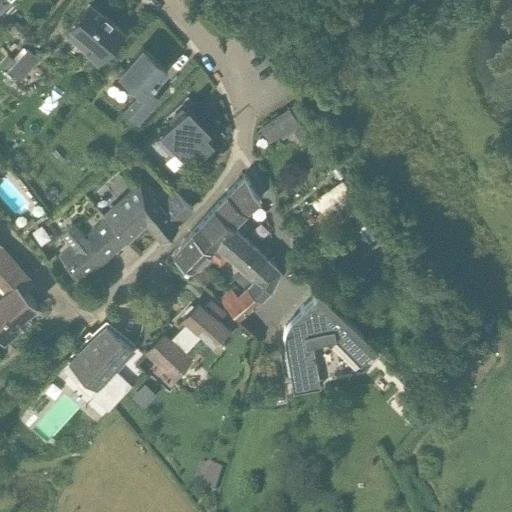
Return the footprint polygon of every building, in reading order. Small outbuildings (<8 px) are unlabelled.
[(16,8),(9,1),(2,8),(9,15),(16,8)] [(97,63),(123,32),(90,4),(64,35),(97,63)] [(19,81),(38,57),(28,49),(16,62),(9,71),(8,72),(19,81)] [(137,122),(157,97),(149,90),(167,69),(143,49),(119,75),(141,94),(125,112),(137,122)] [(0,61),(0,62),(9,71),(16,62),(6,54),(0,61)] [(291,131),(294,135),(303,128),(298,122),(307,115),(297,102),(260,128),(269,141),(279,134),(282,138),(291,131)] [(187,106),(159,134),(181,157),(189,149),(196,157),(213,140),(205,133),(210,128),(187,106)] [(303,128),(294,135),(311,159),(321,151),(303,128)] [(245,214),(260,200),(245,174),(226,195),(245,214)] [(359,202),(343,182),(315,206),(343,241),(334,249),(352,270),(389,238),(400,229),(405,234),(411,228),(402,217),(396,222),(390,215),(383,221),(374,211),(383,204),(373,191),(359,202)] [(140,184),(105,217),(125,238),(146,217),(164,236),(193,207),(176,190),(160,204),(140,184)] [(227,221),(232,226),(245,214),(226,195),(200,224),(214,236),(227,221)] [(125,238),(105,217),(60,259),(80,280),(86,275),(125,238)] [(200,224),(193,232),(210,250),(215,245),(228,256),(248,275),(265,257),(232,226),(227,221),(214,236),(200,224)] [(228,256),(215,245),(210,250),(193,232),(172,255),(190,271),(203,284),(211,276),(204,269),(213,259),(219,264),(228,256)] [(31,278),(0,245),(1,244),(0,242),(0,282),(7,290),(0,296),(0,336),(3,340),(28,316),(25,313),(36,302),(22,288),(31,278)] [(457,350),(470,339),(400,253),(387,264),(457,350)] [(260,299),(270,288),(277,272),(276,267),(265,257),(248,275),(254,280),(248,286),(260,299)] [(247,274),(239,282),(246,289),(248,286),(254,280),(248,275),(247,274)] [(260,299),(248,286),(237,297),(229,289),(219,299),(238,319),(260,299)] [(377,351),(319,289),(314,294),(315,295),(291,318),(288,322),(285,327),(284,335),(284,342),(286,353),(284,353),(288,373),(290,373),(293,393),(320,388),(312,344),(334,340),(360,366),(372,354),(373,355),(377,351)] [(174,377),(192,357),(185,350),(201,333),(217,348),(231,331),(217,319),(224,311),(210,299),(203,306),(197,301),(183,317),(188,322),(171,341),(163,334),(147,352),(174,377)] [(113,372),(132,350),(106,326),(65,371),(110,412),(132,388),(113,372)] [(425,390),(412,379),(410,377),(402,386),(416,400),(425,390)] [(154,392),(144,384),(132,398),(141,406),(154,392)] [(215,492),(222,469),(207,464),(199,487),(215,492)]
